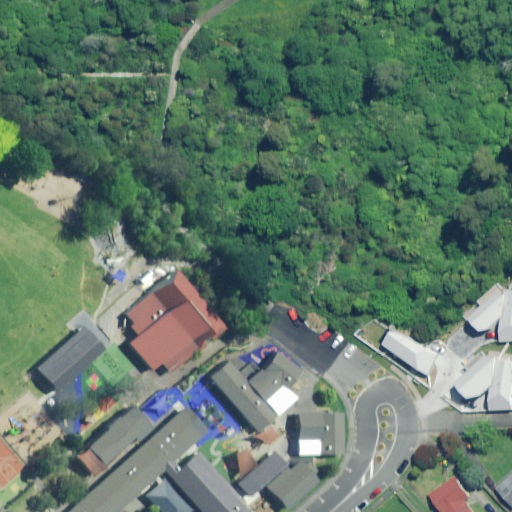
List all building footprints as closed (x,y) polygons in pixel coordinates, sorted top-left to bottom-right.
[(224,329),(170,271),(120,316),(128,325),(125,327),(133,337),(124,345),(148,372),(157,364),(167,375),(193,352),(195,354),(224,329)] [(399,335),(370,317),(361,333),(389,350),(399,335)] [(511,326),(505,333),(501,329),(451,376),(470,396),(511,355),(511,326)] [(241,383),(222,361),(204,379),(253,434),(273,418),(259,402),(275,388),(282,392),(298,371),(271,352),(258,370),(241,383)] [(508,405),(507,391),(477,393),(478,407),(508,405)] [(49,426),(29,404),(1,431),(21,452),(49,426)] [(115,511),(208,430),(184,404),(63,511),(115,511)] [(149,430),(128,406),(99,430),(101,432),(81,450),(98,468),(129,440),(133,444),(149,430)] [(340,456),(339,413),(292,413),(293,442),(314,442),(313,456),(340,456)] [(283,465),(271,451),(233,485),(244,499),(283,465)] [(236,499),(195,453),(165,478),(195,511),(242,511),(233,502),(236,499)] [(317,480),(298,459),(266,487),(285,509),(317,480)] [(511,511),(511,473),(495,489),(511,508),(511,511)] [(468,497),(455,477),(428,495),(439,511),(471,511),(464,500),(468,497)] [(186,511),(159,482),(142,497),(155,511),(186,511)]
